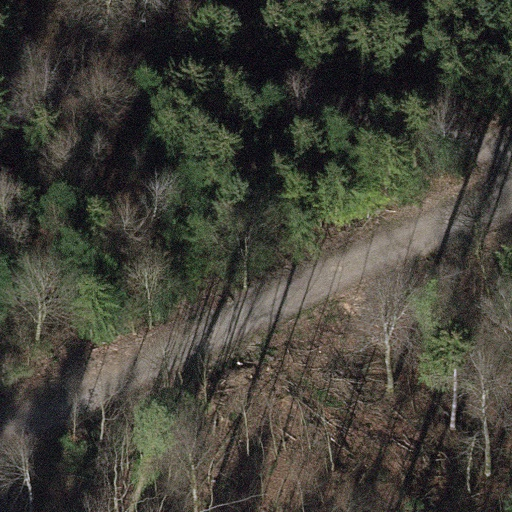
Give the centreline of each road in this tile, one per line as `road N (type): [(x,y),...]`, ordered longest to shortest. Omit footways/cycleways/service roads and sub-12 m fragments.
road 1 (track): [(0,441),(511,180)]
road 2 (track): [(511,148),(218,100),(96,102),(0,115)]
